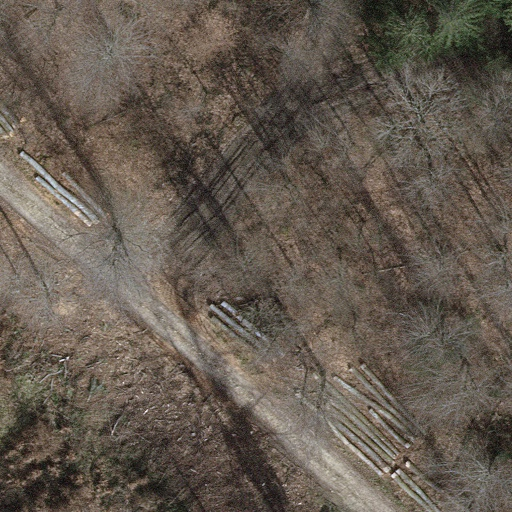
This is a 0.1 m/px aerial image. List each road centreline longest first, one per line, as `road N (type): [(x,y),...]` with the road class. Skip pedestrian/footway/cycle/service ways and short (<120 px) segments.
road 1 (track): [(0,152),(286,418)]
road 2 (track): [(378,511),(286,418)]
